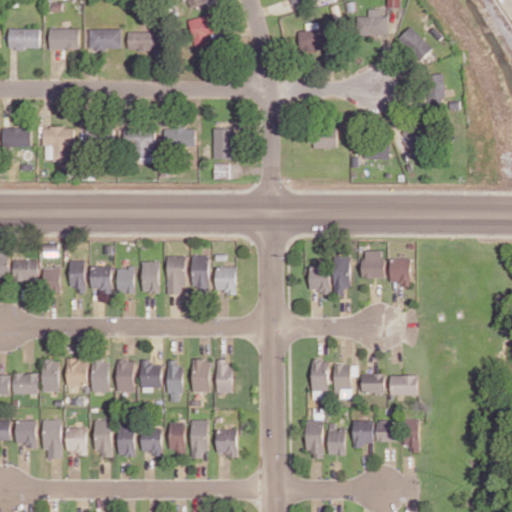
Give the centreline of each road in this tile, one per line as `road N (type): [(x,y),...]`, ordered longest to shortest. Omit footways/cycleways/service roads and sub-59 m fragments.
road 1 (residential): [(250,0),(272,105),(276,511)]
road 2 (tertiary): [(0,206),(511,211)]
road 3 (residential): [(0,89),(271,89)]
road 4 (residential): [(5,324),(274,326)]
road 5 (residential): [(8,488),(276,488)]
